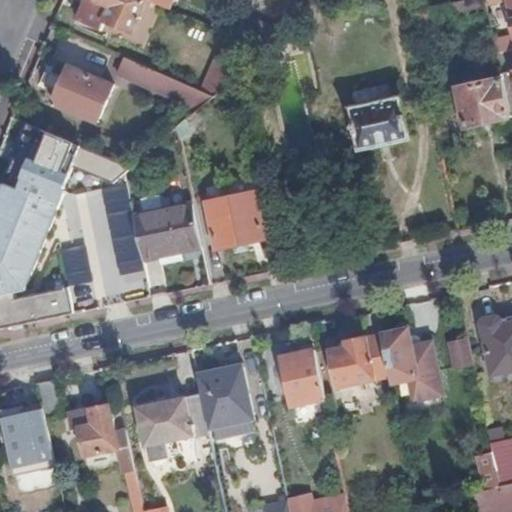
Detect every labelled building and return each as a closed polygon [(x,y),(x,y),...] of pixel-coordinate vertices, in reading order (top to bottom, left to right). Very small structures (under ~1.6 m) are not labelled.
[(140,0),(87,0),(78,22),(102,33),(107,24),(132,35),(146,3),(143,1),(140,0)] [(412,14),(417,40),(432,37),(430,28),(445,25),(444,19),(487,9),(487,7),(485,0),(478,0),(429,10),(424,12),(412,14)] [(511,0),(507,0),(511,20),(511,40),(495,45),(498,57),(511,53),(511,0)] [(217,14),(211,31),(228,38),(221,13),(217,14)] [(290,35),(247,17),(240,31),(249,63),(259,61),(258,54),(292,45),(290,35)] [(511,53),(498,57),(501,71),(511,68),(511,53)] [(217,60),(201,94),(213,99),(238,79),(235,66),(217,60)] [(201,94),(125,61),(118,76),(190,107),(187,116),(189,119),(213,99),(201,94)] [(100,121),(114,88),(70,68),(65,80),(51,74),(45,87),(59,93),(54,105),(82,117),(83,114),(100,121)] [(503,82),(511,120),(511,119),(511,74),(502,77),(503,82)] [(467,130),(511,120),(503,82),(459,91),(467,130)] [(411,142),(401,101),(351,112),(361,153),(411,142)] [(307,106),(284,107),(285,146),(308,145),(307,106)] [(187,128),(186,122),(177,130),(179,139),(185,134),(187,128)] [(73,169),(82,149),(28,126),(4,187),(6,188),(13,190),(0,223),(0,296),(26,292),(65,194),(64,193),(73,169)] [(272,216),(263,178),(248,181),(249,186),(225,192),(227,201),(254,195),(260,219),(272,216)] [(0,223),(13,190),(6,188),(0,202),(0,223)] [(254,195),(227,201),(207,205),(219,253),(235,249),(250,246),(266,242),(260,219),(254,195)] [(194,206),(136,219),(146,265),(205,251),(194,206)] [(250,246),(235,249),(237,257),(251,254),(250,246)] [(153,309),(150,289),(127,293),(130,313),(153,309)] [(511,373),(511,326),(503,329),(501,323),(496,320),(485,323),(482,327),(493,378),(511,373)] [(410,332),(384,338),(393,379),(395,387),(411,384),(415,405),(445,398),(434,346),(414,350),(410,332)] [(271,361),(266,336),(254,339),(260,364),(271,361)] [(470,336),(449,340),(455,368),(476,364),(470,336)] [(393,379),(384,338),(347,345),(348,350),(333,353),(341,390),(393,379)] [(327,401),(317,354),(284,361),(294,409),(327,401)] [(244,367),(198,377),(202,396),(211,433),(256,423),(244,367)] [(62,415),(55,381),(39,385),(44,411),(46,418),(62,415)] [(211,433),(202,396),(139,410),(147,449),(197,439),(197,438),(211,435),(211,433)] [(145,511),(129,433),(118,435),(112,408),(72,416),(75,434),(81,433),(87,459),(118,452),(121,467),(124,466),(133,511),(145,511)] [(57,470),(46,418),(44,411),(25,415),(24,409),(3,414),(17,479),(57,470)] [(503,432),(489,434),(491,444),(505,441),(503,432)] [(511,442),(492,448),(493,455),(500,491),(511,488),(511,442)] [(500,491),(493,455),(478,458),(486,494),(500,491)] [(511,511),(511,488),(500,491),(486,494),(476,496),(479,511),(511,511)] [(402,511),(421,508),(418,495),(390,501),(392,511),(402,511)]
